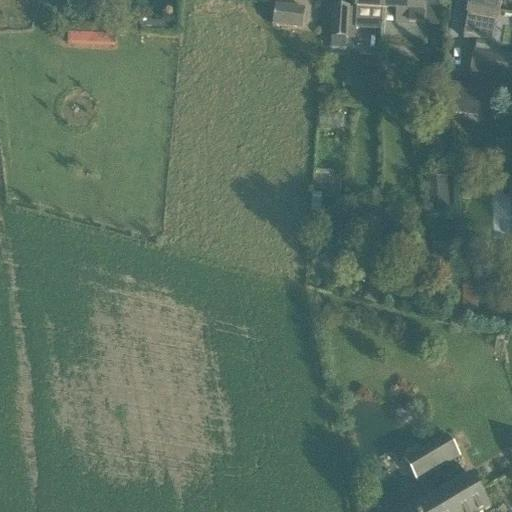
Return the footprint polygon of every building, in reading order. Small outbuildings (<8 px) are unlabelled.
[(380,40),(382,40),(382,25),(383,0),(357,0),(355,29),(381,31),(380,40)] [(383,0),(382,25),(382,40),(409,42),(409,37),(423,38),(425,2),(411,2),(411,0),(383,0)] [(476,38),(470,76),(511,83),(511,58),(492,54),(501,0),(470,0),(467,16),(468,16),(464,35),(476,38)] [(303,30),(305,10),(275,6),(273,26),(303,30)] [(345,50),(346,39),(347,39),(349,9),(333,8),(331,38),(331,50),(345,50)] [(451,83),(446,111),(465,114),(469,87),(451,83)] [(511,142),(495,143),(496,182),(511,181),(511,142)] [(447,178),(425,180),(428,218),(450,217),(447,178)] [(462,279),(463,312),(478,312),(477,279),(462,279)] [(367,285),(363,300),(378,304),(382,288),(367,285)] [(434,470),(457,456),(447,440),(424,453),(434,470)] [(409,511),(484,511),(490,509),(470,476),(419,507),(409,511)]
